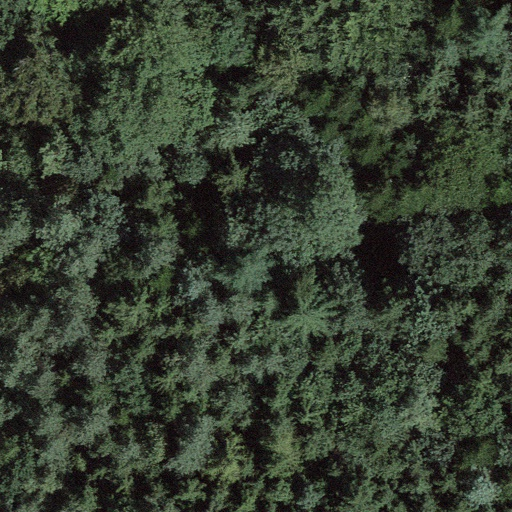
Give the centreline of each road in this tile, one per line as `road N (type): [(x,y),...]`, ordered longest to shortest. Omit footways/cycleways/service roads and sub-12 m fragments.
road 1 (track): [(96,0),(127,55),(141,112),(170,158)]
road 2 (track): [(141,112),(44,97),(0,76)]
